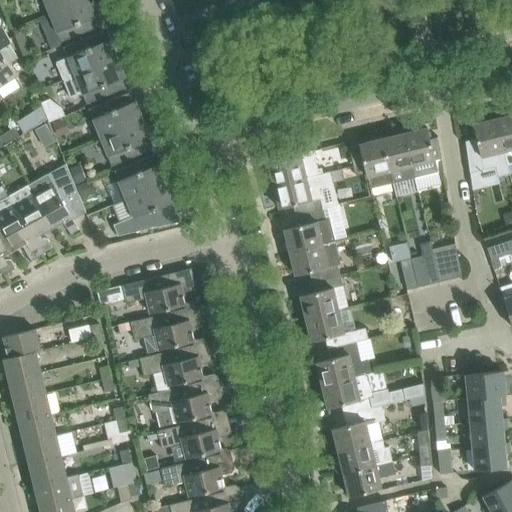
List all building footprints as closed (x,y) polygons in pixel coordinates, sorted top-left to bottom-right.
[(43,0),(45,4),(49,13),(79,0),(43,0)] [(93,0),(79,0),(49,13),(61,42),(82,34),(100,26),(94,10),(97,8),(93,0)] [(20,25),(11,29),(22,57),(24,61),(33,57),(20,25)] [(0,89),(17,79),(8,64),(18,58),(9,44),(11,43),(1,28),(0,28),(0,89)] [(56,62),(63,79),(117,56),(112,46),(109,47),(102,31),(84,39),(63,47),(67,57),(56,62)] [(117,56),(63,79),(71,98),(82,94),(86,104),(107,96),(126,88),(119,72),(123,70),(117,56)] [(88,109),(100,136),(142,119),(138,108),(134,109),(128,93),(88,109)] [(42,100),(48,120),(61,116),(55,96),(42,100)] [(38,123),(47,118),(43,107),(40,109),(37,121),(38,123)] [(511,114),(496,119),(507,165),(508,165),(511,164),(511,114)] [(53,123),(58,137),(69,132),(63,119),(53,123)] [(142,119),(100,136),(112,166),(151,150),(145,134),(148,132),(142,119)] [(507,165),(496,119),(473,124),(477,138),(466,141),(473,169),(495,164),(498,177),(510,174),(508,165),(507,165)] [(34,130),(44,148),(56,142),(46,124),(34,130)] [(427,128),(404,133),(415,178),(438,172),(435,161),(442,159),(438,137),(430,139),(427,128)] [(404,133),(382,139),(392,183),(415,178),(404,133)] [(349,147),(354,166),(356,176),(366,173),(370,188),(392,183),(382,139),(349,147)] [(300,155),(270,162),(268,163),(274,186),(330,172),(330,171),(323,173),(322,168),(318,169),(313,150),(299,153),(300,155)] [(114,171),(125,198),(168,180),(163,170),(160,171),(153,155),(114,171)] [(46,175),(29,184),(35,194),(54,228),(64,222),(71,234),(79,230),(73,220),(86,212),(70,174),(66,164),(46,175)] [(80,165),(69,169),(76,184),(86,180),(80,165)] [(330,172),(274,186),(279,208),(293,205),(296,216),(324,210),(324,209),(338,205),(333,185),(330,172)] [(76,186),(81,198),(96,193),(91,180),(76,186)] [(133,217),(113,225),(118,236),(181,221),(170,196),(173,194),(168,180),(125,198),(133,217)] [(29,184),(11,194),(42,250),(44,252),(52,247),(48,240),(43,238),(42,239),(40,235),(54,228),(35,194),(29,184)] [(42,250),(11,194),(0,200),(0,220),(16,249),(22,245),(30,260),(44,252),(42,250)] [(284,229),(290,253),(335,242),(330,218),(326,219),(324,210),(296,216),(298,226),(284,229)] [(511,211),(502,215),(506,229),(511,226),(511,211)] [(16,249),(0,220),(0,264),(4,272),(6,274),(15,269),(10,260),(5,260),(3,256),(16,249)] [(433,253),(430,240),(420,243),(423,256),(411,259),(418,287),(440,282),(433,253)] [(511,248),(509,240),(487,248),(491,260),(493,267),(511,260),(511,248)] [(335,242),(290,253),(295,275),(309,271),(312,283),(340,276),(337,264),(340,264),(335,242)] [(433,253),(440,282),(461,277),(453,243),(432,249),(433,253)] [(400,261),(407,290),(418,287),(411,259),(400,261)] [(187,269),(121,285),(126,303),(147,298),(150,313),(166,309),(185,304),(182,292),(193,289),(196,285),(191,283),(187,269)] [(300,296),(306,320),(339,311),(339,310),(349,308),(340,276),(312,283),(314,292),(300,296)] [(111,303),(107,289),(99,291),(102,305),(111,303)] [(511,296),(503,299),(511,325),(511,296)] [(130,322),(119,325),(120,331),(132,328),(135,340),(144,337),(147,353),(194,341),(191,328),(202,326),(204,321),(199,319),(196,305),(186,308),(130,322)] [(339,311),(306,320),(311,341),(325,338),(328,349),(356,342),(356,341),(368,339),(365,328),(345,333),(339,311)] [(72,341),(92,336),(89,325),(89,323),(69,328),(72,341)] [(98,323),(89,325),(92,336),(92,338),(101,336),(98,323)] [(4,336),(9,357),(9,358),(36,352),(35,349),(40,348),(35,329),(4,336)] [(413,335),(403,337),(405,348),(415,346),(413,335)] [(101,336),(92,338),(95,350),(103,348),(101,336)] [(205,342),(139,358),(127,361),(130,369),(141,366),(144,376),(165,371),(168,386),(203,377),(200,365),(211,362),(213,358),(208,355),(205,342)] [(316,362),(322,386),(367,375),(367,374),(371,373),(367,359),(361,361),(356,342),(328,349),(330,359),(316,362)] [(8,376),(9,380),(41,373),(39,368),(36,352),(9,358),(9,357),(4,358),(8,376)] [(108,365),(99,367),(102,380),(111,378),(108,365)] [(502,371),(466,374),(469,398),(505,395),(502,371)] [(41,373),(9,380),(14,401),(46,393),(41,373)] [(367,375),(322,386),(327,408),(341,404),(344,415),(382,407),(391,404),(387,388),(371,392),(367,375)] [(445,401),(443,377),(430,378),(433,402),(442,401),(445,401)] [(111,378),(102,380),(105,392),(114,390),(111,378)] [(153,412),(156,411),(160,426),(193,419),(212,414),(209,401),(220,399),(222,394),(217,392),(214,378),(148,395),(153,412)] [(423,384),(403,389),(406,401),(424,397),(423,384)] [(46,393),(14,401),(17,414),(19,423),(51,415),(49,406),(46,393)] [(505,400),(505,395),(469,398),(458,399),(460,423),(471,422),(507,419),(507,418),(501,419),(500,401),(505,400)] [(444,426),(442,401),(433,402),(435,427),(444,426)] [(123,406),(113,408),(116,420),(125,418),(123,406)] [(333,429),(338,452),(382,441),(377,422),(385,420),(382,407),(344,415),(346,425),(333,429)] [(51,415),(19,423),(24,443),(56,435),(51,415)] [(186,459),(202,454),(221,450),(218,437),(229,435),(231,430),(226,428),(223,415),(204,420),(157,431),(162,449),(183,443),(186,459)] [(125,418),(116,420),(119,433),(128,431),(125,418)] [(507,419),(471,422),(473,446),(509,443),(509,442),(504,443),(502,425),(507,424),(507,419)] [(444,426),(435,427),(436,441),(445,440),(444,426)] [(417,432),(418,444),(419,456),(429,455),(427,430),(417,432)] [(56,435),(24,443),(27,452),(30,464),(61,457),(58,444),(56,435)] [(382,441),(338,452),(344,474),(392,462),(388,446),(383,447),(382,441)] [(509,443),(473,446),(475,470),(506,468),(504,449),(510,448),(509,443)] [(120,451),(123,463),(132,462),(128,449),(120,451)] [(450,451),(438,452),(440,474),(452,473),(450,451)] [(226,452),(160,469),(165,486),(186,481),(190,496),(205,492),(224,488),(221,475),(232,473),(234,468),(229,466),(226,452)] [(429,455),(419,456),(420,466),(430,465),(429,455)] [(61,457),(30,464),(35,485),(66,477),(61,457)] [(132,462),(123,463),(128,484),(137,482),(132,462)] [(392,462),(344,474),(349,496),(381,488),(379,477),(395,474),(392,462)] [(35,485),(40,505),(71,498),(83,496),(78,474),(66,477),(35,485)] [(511,479),(483,495),(492,511),(504,511),(511,507),(511,479)] [(137,482),(128,484),(131,496),(140,494),(137,482)] [(447,487),(436,488),(437,498),(448,497),(447,487)] [(230,511),(241,509),(243,504),(238,502),(235,489),(225,491),(169,504),(171,511),(230,511)] [(40,505),(41,511),(74,511),(71,498),(40,505)]
